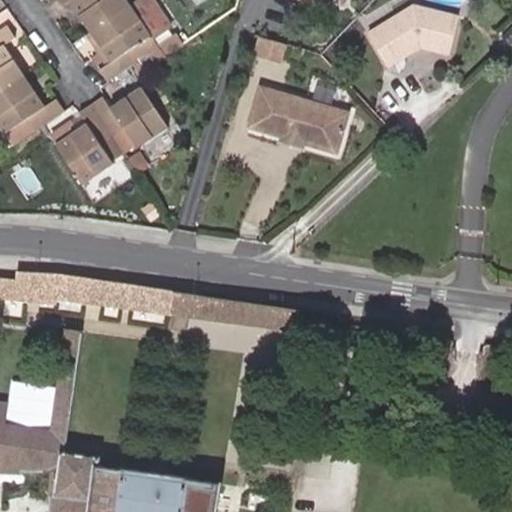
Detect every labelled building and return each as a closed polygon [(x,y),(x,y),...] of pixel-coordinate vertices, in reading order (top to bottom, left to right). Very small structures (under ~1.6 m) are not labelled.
[(68,0),(88,30),(128,3),(125,0),(61,0),(63,3),(67,0),(68,0)] [(106,81),(133,63),(139,73),(164,56),(149,35),(167,22),(152,0),(131,0),(128,3),(88,30),(110,61),(98,69),(106,81)] [(414,7),(366,33),(385,66),(418,48),(448,56),(458,19),(414,7)] [(0,89),(22,74),(2,44),(13,36),(5,22),(0,26),(0,89)] [(511,40),(511,24),(499,37),(507,45),(511,40)] [(151,37),(163,55),(178,44),(166,27),(151,37)] [(110,61),(88,30),(77,37),(92,58),(98,69),(110,61)] [(281,62),(284,41),(252,36),(249,57),(281,62)] [(196,46),(179,58),(191,77),(209,65),(196,46)] [(33,129),(39,126),(64,109),(55,96),(42,105),(22,74),(0,89),(0,124),(4,130),(12,142),(33,129)] [(91,103),(112,135),(124,153),(126,156),(139,147),(170,126),(143,86),(111,107),(103,94),(101,95),(91,103)] [(350,115),(260,90),(248,131),(338,156),(350,115)] [(114,164),(112,161),(101,143),(112,135),(91,103),(78,111),(87,124),(56,145),(82,185),(114,164)] [(49,135),(56,145),(87,124),(78,111),(77,109),(72,106),(64,109),(71,120),(49,135)] [(112,161),(124,153),(112,135),(101,143),(112,161)] [(297,331),(300,310),(61,273),(19,271),(18,278),(3,276),(0,275),(0,297),(0,298),(59,305),(59,300),(297,331)] [(50,451),(49,451),(65,453),(82,332),(66,329),(52,433),(50,451)] [(217,511),(221,487),(190,483),(191,480),(126,470),(126,473),(97,469),(99,458),(65,453),(49,451),(50,451),(52,433),(2,425),(6,403),(0,401),(0,469),(57,472),(51,511),(217,511)]
